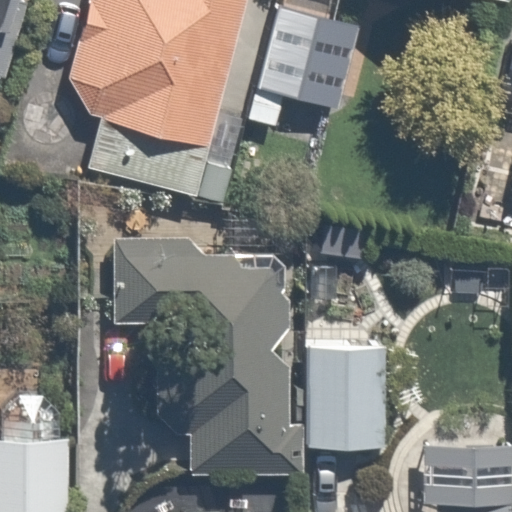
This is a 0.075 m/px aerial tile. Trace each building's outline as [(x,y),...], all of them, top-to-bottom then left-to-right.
[(0,0),(0,125),(40,0),(0,0)] [(94,0),(62,94),(207,144),(257,0),(94,0)] [(371,20),(300,0),(283,0),(252,108),(293,120),(299,97),(345,111),(371,20)] [(216,243),(120,240),(118,314),(159,315),(156,420),(196,421),(195,476),(294,479),(299,262),(215,260),(216,243)] [(388,342),(312,342),(313,450),(388,450),(388,342)] [(24,368),(0,367),(0,416),(23,417),(24,368)] [(73,511),(74,437),(0,436),(0,511),(73,511)]
